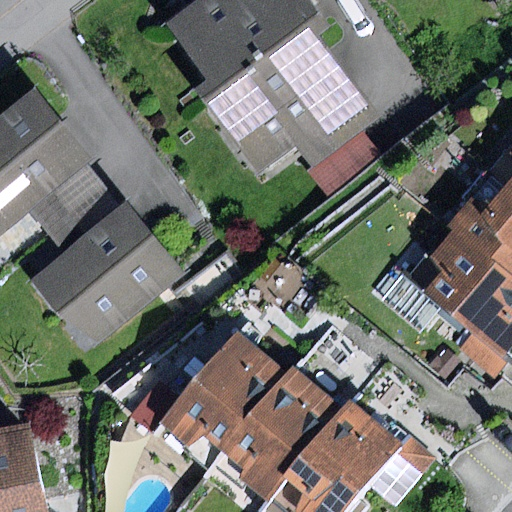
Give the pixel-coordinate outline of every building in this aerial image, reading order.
[(309,0),(204,0),(172,23),(220,90),(312,24),(322,17),(309,0)] [(206,101),(258,173),(365,96),(312,24),(220,90),(206,101)] [(37,89),(0,119),(0,233),(30,210),(55,190),(93,159),(37,89)] [(363,132),(308,171),(327,198),(381,159),(363,132)] [(450,226),(453,228),(511,276),(511,188),(509,186),(491,206),(471,201),(450,226)] [(55,190),(30,210),(49,234),(74,213),(55,190)] [(66,255),(32,284),(61,319),(99,345),(185,273),(128,204),(92,234),(66,255)] [(92,234),(74,213),(49,234),(66,255),(92,234)] [(511,276),(453,228),(410,279),(404,275),(381,302),(420,334),(443,306),(504,357),(511,346),(511,276)] [(224,454),(291,372),(239,330),(184,398),(162,425),(190,447),(205,438),(224,454)] [(289,480),(347,409),(294,367),(291,372),(224,454),(244,469),(241,481),(269,504),(289,480)] [(162,425),(184,398),(160,380),(131,417),(155,435),(162,425)] [(389,433),(351,403),(347,409),(289,480),(304,492),(304,500),(293,511),(355,511),(372,492),(395,511),(436,460),(395,426),(389,433)] [(0,511),(50,511),(33,428),(0,434),(0,511)]
